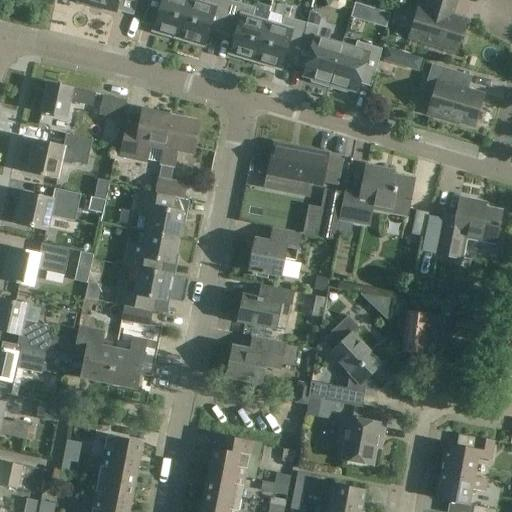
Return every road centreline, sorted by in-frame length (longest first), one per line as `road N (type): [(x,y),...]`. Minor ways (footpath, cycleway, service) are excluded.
road 1 (residential): [(178,418),(238,98)]
road 2 (residential): [(497,171),(238,98)]
road 3 (residential): [(238,98),(2,37)]
road 4 (residential): [(402,511),(422,420),(436,411),(494,420),(511,350)]
